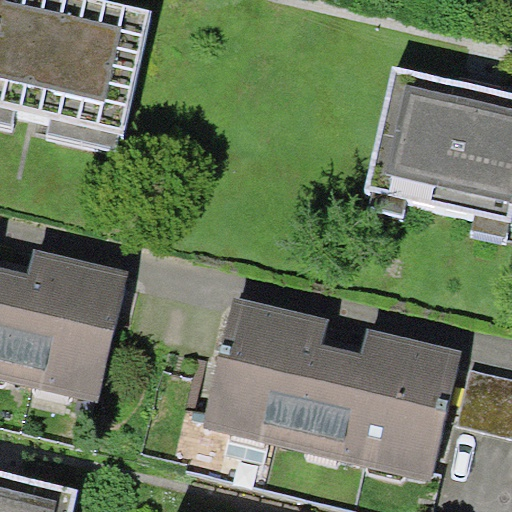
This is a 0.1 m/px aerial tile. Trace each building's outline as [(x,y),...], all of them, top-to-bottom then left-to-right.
[(0,0),(0,119),(119,148),(148,30),(65,10),(23,0),(0,0)] [(392,85),(365,203),(508,236),(511,218),(511,217),(511,112),(478,105),(392,85)] [(0,382),(95,405),(122,295),(29,273),(24,294),(4,289),(0,287),(0,382)] [(261,473),(267,447),(428,486),(455,376),(362,354),(357,374),(336,369),(316,365),(321,344),(229,321),(202,432),(228,438),(221,464),(261,473)] [(453,434),(511,447),(511,389),(467,379),(453,434)] [(0,511),(69,511),(71,506),(1,489),(0,489),(0,511)]
